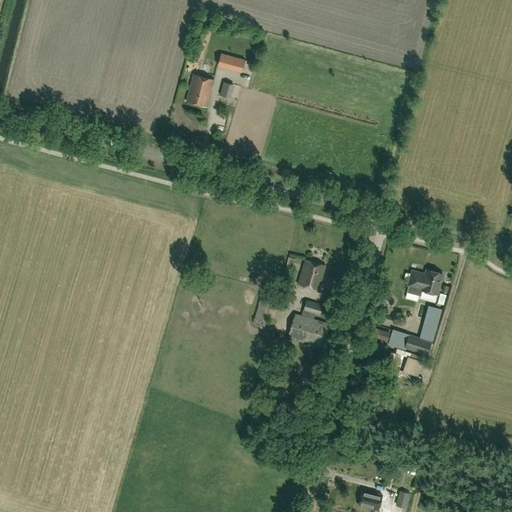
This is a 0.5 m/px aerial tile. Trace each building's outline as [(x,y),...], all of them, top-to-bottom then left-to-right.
[(222,54),(219,65),(242,72),(245,61),(222,54)] [(194,74),(186,101),(206,107),(214,80),(194,74)] [(224,82),(220,95),(229,98),(232,84),(224,82)] [(286,265),(293,266),(295,259),(288,257),(286,265)] [(304,259),(298,285),(319,290),(325,264),(304,259)] [(412,271),(408,285),(407,292),(420,295),(421,290),(437,295),(443,274),(427,270),(425,275),(412,271)] [(262,292),(253,323),(264,327),(273,295),(262,292)] [(331,296),(325,294),(322,303),(328,305),(331,296)] [(294,314),(287,337),(323,348),(330,324),(313,319),(315,314),(320,315),(323,305),(306,300),(301,316),(294,314)] [(431,342),(439,316),(427,312),(420,338),(431,342)] [(374,328),(372,335),(387,340),(389,332),(374,328)] [(278,338),(279,337),(279,335),(278,334),(278,333),(276,332),(275,332),(274,332),(272,332),(271,333),(271,335),(271,336),(271,337),(272,338),(273,339),(274,340),(275,340),(276,340),(278,339),(278,338)] [(405,347),(427,354),(431,342),(409,335),(405,347)] [(397,349),(396,353),(391,352),(386,368),(397,371),(402,355),(427,364),(428,359),(397,349)] [(403,469),(415,474),(417,469),(405,464),(404,465),(400,464),(399,467),(403,468),(403,469)] [(358,505),(378,510),(382,495),(362,490),(358,505)]
